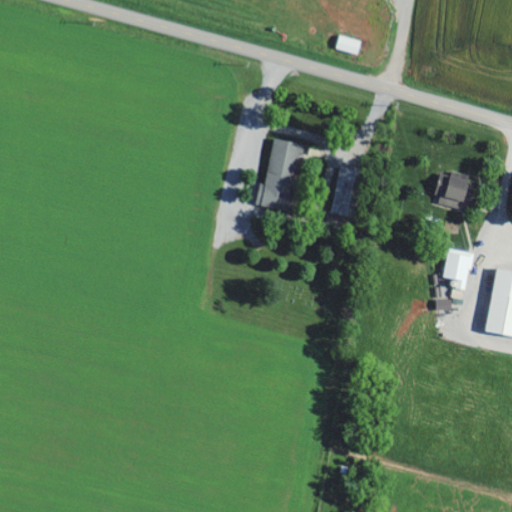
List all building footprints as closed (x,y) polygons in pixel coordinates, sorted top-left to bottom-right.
[(358,55),(361,42),(339,35),(336,49),(358,55)] [(265,185),(259,184),(255,205),(289,211),(299,158),(307,159),(309,146),(273,139),(265,185)] [(333,215),(353,217),(359,171),(340,168),(333,215)] [(434,203),(460,209),(467,177),(450,173),(449,176),(440,174),(434,203)] [(476,184),(466,181),(460,209),(471,211),(476,184)] [(472,254),(448,249),(442,278),(457,281),(455,289),(465,291),(472,254)] [(511,336),(511,271),(495,269),(483,332),(511,336)]
